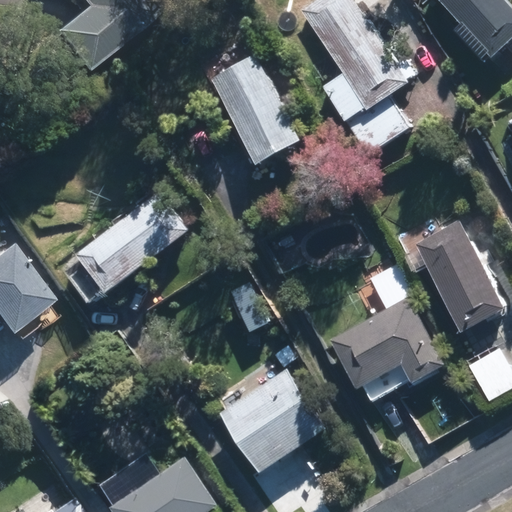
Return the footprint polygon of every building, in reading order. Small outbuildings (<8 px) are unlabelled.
[(139,0),(71,0),(79,10),(48,33),(80,74),(154,19),(139,0)] [(365,0),(325,0),(312,9),(386,112),(426,84),(365,0)] [(511,0),(454,0),(511,58),(511,0)] [(264,56),(223,81),(276,166),(317,141),(264,56)] [(170,195),(98,258),(130,295),(202,231),(170,195)] [(511,288),(473,221),(431,245),(482,334),(511,316),(511,288)] [(21,244),(0,258),(0,313),(15,335),(61,304),(21,244)] [(421,298),(344,340),(373,393),(419,367),(428,384),(459,367),(421,298)] [(511,363),(503,349),(471,368),(493,405),(511,393),(511,363)] [(298,374),(239,416),(280,474),(340,432),(298,374)] [(196,459),(128,508),(130,511),(222,511),(231,506),(196,459)] [(83,511),(77,503),(63,511),(83,511)]
